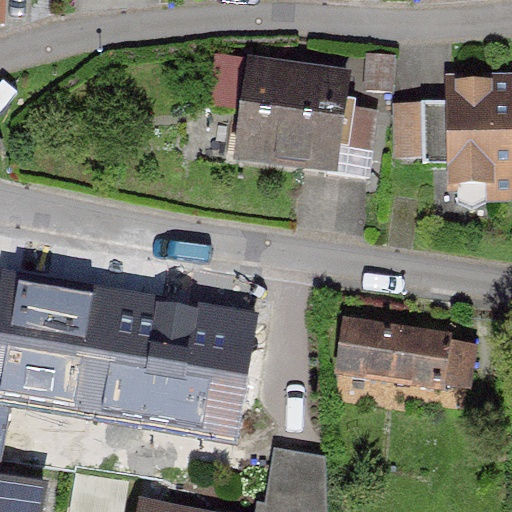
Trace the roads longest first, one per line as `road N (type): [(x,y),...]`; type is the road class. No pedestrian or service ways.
road 1 (residential): [(0,214),(151,246),(511,290)]
road 2 (residential): [(0,59),(261,23),(511,24)]
